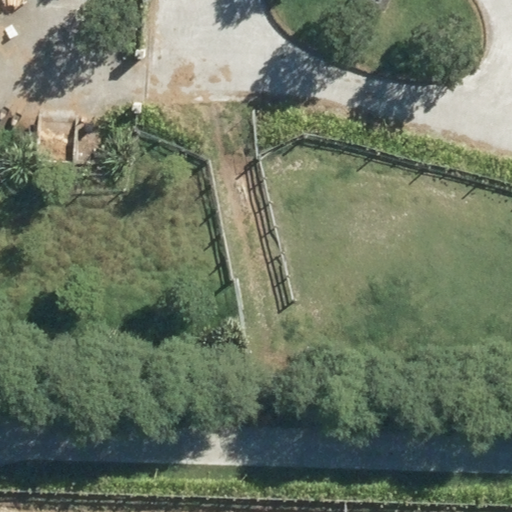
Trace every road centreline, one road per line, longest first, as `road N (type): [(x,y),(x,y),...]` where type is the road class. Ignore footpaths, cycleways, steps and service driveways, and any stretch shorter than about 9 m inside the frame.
road 1 (residential): [(511,439),(0,427)]
road 2 (unknown): [(157,0),(179,49),(261,82),(511,109)]
